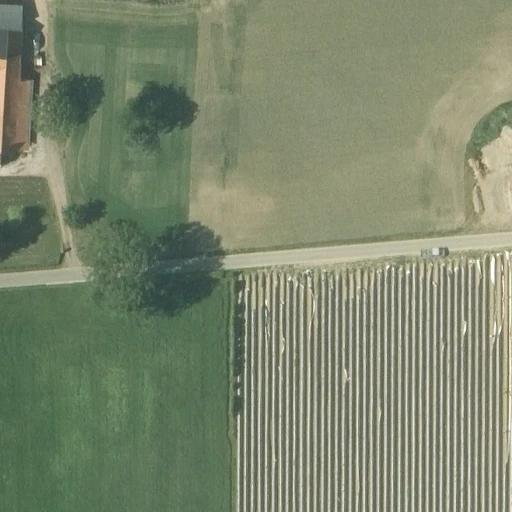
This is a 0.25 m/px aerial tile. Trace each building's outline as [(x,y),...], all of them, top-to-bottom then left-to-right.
[(25,3),(0,1),(0,93),(17,95),(19,67),(19,66),(0,64),(0,24),(24,26),(25,3)] [(55,84),(239,81),(238,6),(54,9),(55,84)] [(21,67),(24,26),(0,24),(0,64),(19,66),(19,67),(21,67)] [(25,67),(21,67),(19,67),(17,95),(0,93),(0,168),(1,147),(22,148),(23,133),(25,134),(28,78),(24,78),(25,67)] [(126,160),(168,155),(165,132),(123,136),(126,160)] [(63,143),(65,178),(103,176),(101,141),(63,143)]
